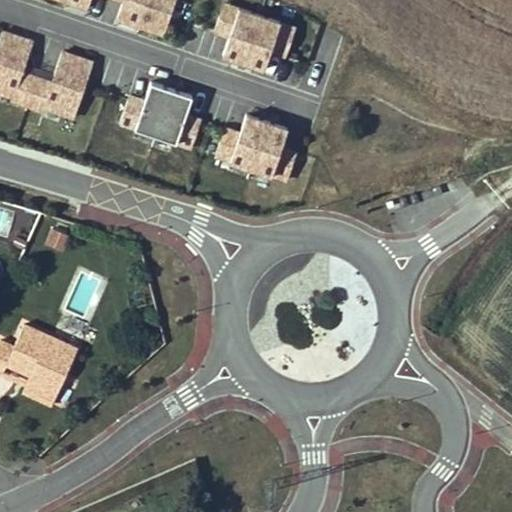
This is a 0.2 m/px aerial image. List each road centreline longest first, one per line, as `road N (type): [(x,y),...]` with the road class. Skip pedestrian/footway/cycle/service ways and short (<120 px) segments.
road 1 (residential): [(0,10),(310,108)]
road 2 (residential): [(1,511),(188,395)]
road 3 (residential): [(0,160),(198,226)]
road 4 (residential): [(394,329),(383,274),(363,251),(307,232),(265,246)]
road 5 (residential): [(442,396),(456,420),(458,449),(423,511)]
